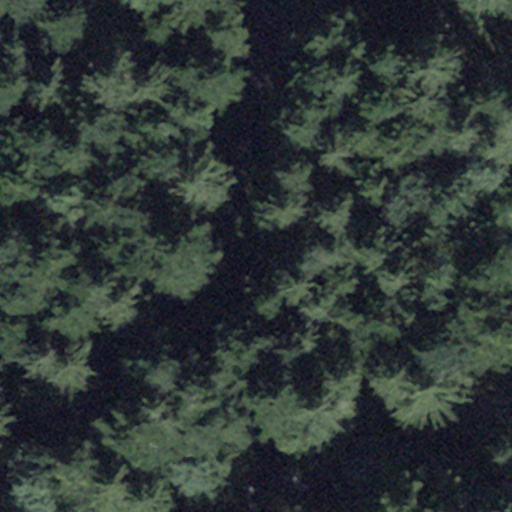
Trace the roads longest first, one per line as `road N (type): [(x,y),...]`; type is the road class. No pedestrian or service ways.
road 1 (track): [(0,487),(80,394),(189,293),(226,209),(270,0)]
road 2 (track): [(225,511),(511,410)]
